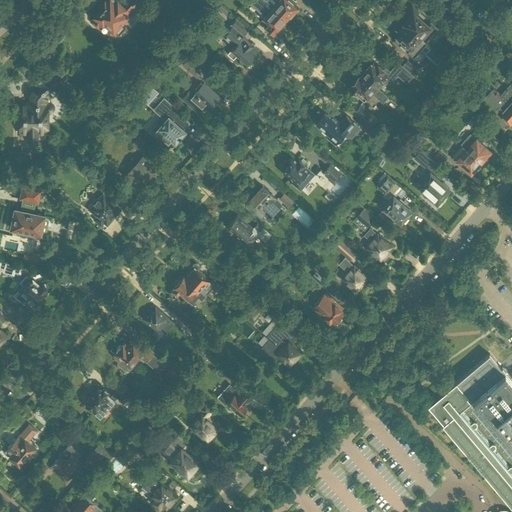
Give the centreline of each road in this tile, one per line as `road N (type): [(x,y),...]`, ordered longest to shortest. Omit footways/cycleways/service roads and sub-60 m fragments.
road 1 (residential): [(355,0),(0,392)]
road 2 (residential): [(217,511),(511,182)]
